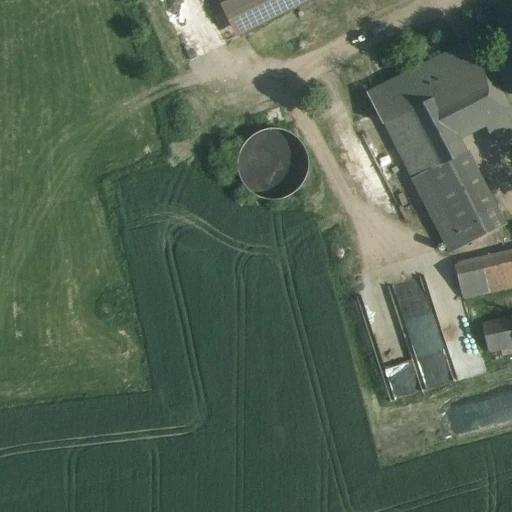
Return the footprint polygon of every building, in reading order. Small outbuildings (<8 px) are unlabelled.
[(312,0),(221,0),(240,37),(312,0)] [(511,116),(511,103),(480,41),(371,96),(409,169),(511,116)] [(314,176),(297,123),(247,139),(264,192),(314,176)] [(511,250),(457,263),(465,297),(511,286),(511,250)] [(511,315),(483,325),(493,358),(511,352),(511,315)] [(396,397),(456,384),(452,369),(442,371),(439,359),(428,361),(426,353),(388,361),(396,397)]
